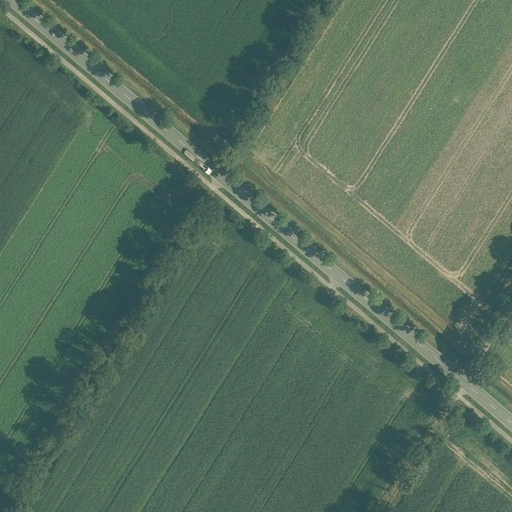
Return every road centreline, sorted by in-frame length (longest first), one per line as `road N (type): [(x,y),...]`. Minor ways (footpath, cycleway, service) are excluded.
road 1 (secondary): [(511,427),(13,0)]
road 2 (track): [(5,511),(219,176)]
road 3 (track): [(463,385),(383,511)]
